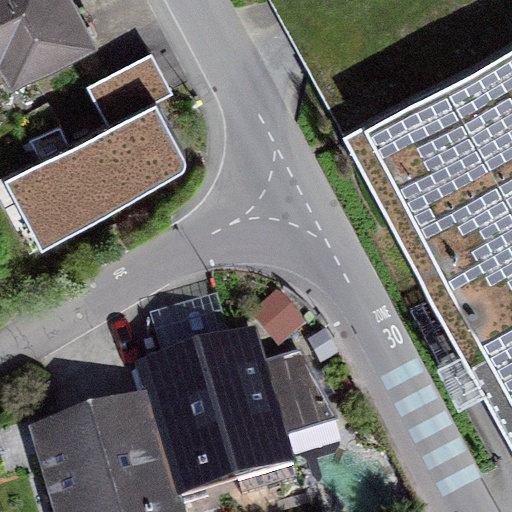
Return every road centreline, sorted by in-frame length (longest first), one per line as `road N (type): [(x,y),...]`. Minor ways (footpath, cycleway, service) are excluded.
road 1 (residential): [(477,511),(291,177)]
road 2 (residential): [(291,177),(0,357)]
road 3 (residential): [(291,177),(197,0)]
